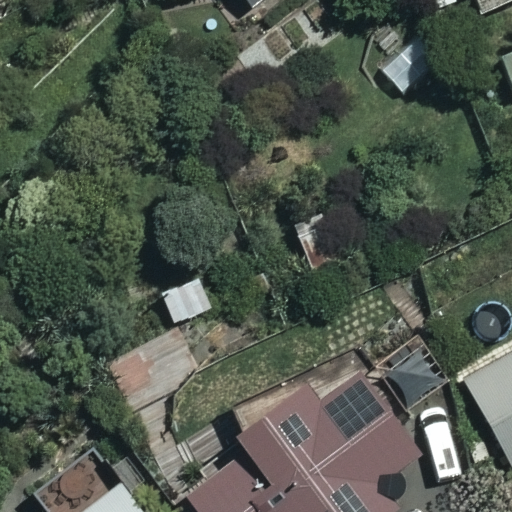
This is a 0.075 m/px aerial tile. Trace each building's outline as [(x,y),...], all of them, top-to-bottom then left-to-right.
[(273,0),(230,0),(247,21),(273,0)] [(511,0),(474,0),(479,13),(511,0)] [(511,263),(433,303),(463,363),(511,338),(511,263)] [(511,366),(474,386),(511,458),(511,366)] [(426,465),(363,380),(195,506),(200,511),(410,511),(393,489),(426,465)] [(145,511),(130,493),(107,511),(145,511)]
